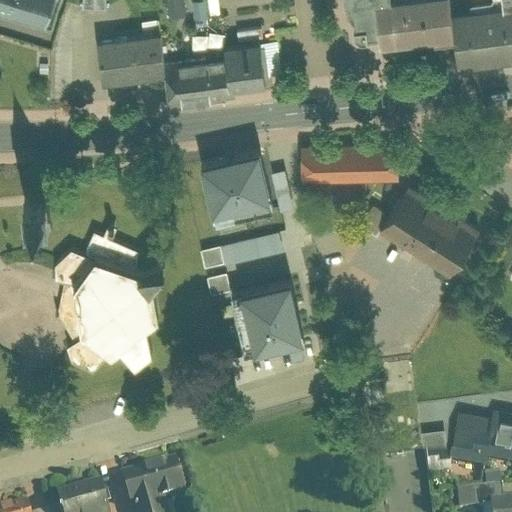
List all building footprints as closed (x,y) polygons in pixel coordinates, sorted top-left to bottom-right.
[(0,0),(0,8),(43,21),(49,0),(0,0)] [(182,0),(165,0),(167,12),(183,11),(182,0)] [(349,0),(355,28),(364,28),(364,37),(451,28),(449,5),(448,0),(349,0)] [(511,0),(487,0),(449,5),(451,28),(455,59),(511,52),(511,0)] [(159,26),(93,33),(97,75),(107,74),(163,68),(159,26)] [(222,49),(163,54),(168,102),(233,97),(232,90),(232,85),(270,82),(266,34),(221,38),(222,49)] [(396,140),(301,141),(301,175),(397,173),(396,140)] [(266,146),(200,161),(213,216),(279,201),(266,146)] [(382,211),(371,228),(448,276),(480,224),(408,179),(386,213),(382,211)] [(49,192),(31,193),(31,201),(32,211),(50,211),(49,192)] [(43,273),(52,275),(46,301),(47,309),(61,332),(53,337),(55,344),(58,353),(81,364),(95,348),(99,350),(108,344),(123,358),(142,345),(136,322),(150,310),(146,276),(153,262),(151,259),(135,264),(128,262),(128,242),(102,231),(105,223),(96,220),(92,226),(83,223),(72,244),(60,240),(43,255),(43,263),(43,273)] [(292,276),(241,286),(254,348),(305,337),(292,276)] [(491,423),(457,417),(448,464),(490,474),(492,462),(511,465),(511,417),(493,414),(491,423)] [(426,466),(448,464),(445,428),(423,430),(426,466)] [(179,461),(121,476),(130,511),(164,511),(160,495),(186,488),(179,461)] [(104,511),(96,481),(54,493),(58,507),(44,511),(104,511)] [(499,486),(455,489),(457,507),(478,506),(488,505),(488,498),(500,497),(499,486)] [(488,498),(488,505),(488,511),(511,511),(511,496),(500,497),(488,498)]
